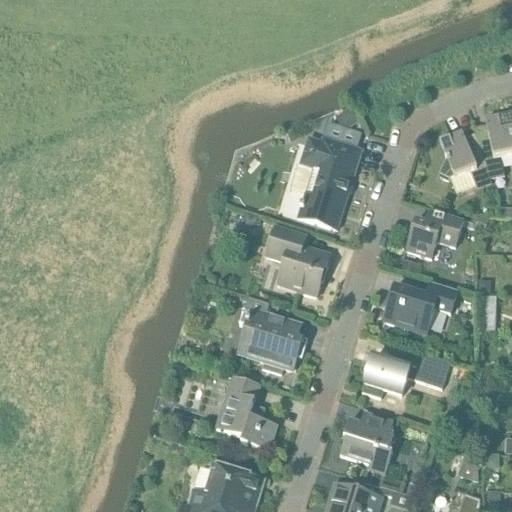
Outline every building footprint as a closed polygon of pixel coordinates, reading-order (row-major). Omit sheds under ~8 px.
[(348,113),(340,119),(348,131),(357,124),(348,113)] [(486,128),(475,130),(491,188),(492,188),(490,182),(505,179),(501,161),(511,158),(511,135),(508,117),(485,122),(486,128)] [(477,194),(491,188),(475,130),(474,131),(475,136),(464,141),(462,135),(440,144),(448,165),(446,165),(440,179),(449,183),(470,175),(477,194)] [(323,141),(322,145),(309,141),(300,168),(313,172),(298,221),(337,233),(362,153),(323,141)] [(486,205),(486,216),(495,216),(496,205),(486,205)] [(511,211),(500,210),(502,219),(502,220),(511,221),(511,220),(511,211)] [(425,226),(415,223),(406,254),(431,262),(437,245),(455,251),(463,224),(430,213),(425,226)] [(476,231),(475,232),(476,232),(485,235),(489,221),(481,218),(480,218),(476,231)] [(306,239),(275,229),(266,260),(284,266),(277,289),(316,301),(330,257),(303,249),(306,239)] [(478,294),(490,295),(490,288),(485,283),(479,282),(478,294)] [(458,294),(431,286),(427,299),(395,289),(384,325),(426,339),(434,312),(450,317),(458,294)] [(244,313),(251,315),(238,358),(293,375),(297,360),(302,362),(307,343),(298,340),(302,327),(266,316),(269,307),(248,300),(244,313)] [(480,300),(480,316),(496,316),(496,300),(480,300)] [(407,381),(423,386),(442,392),(450,365),(424,357),(419,371),(387,360),(386,365),(373,361),(362,396),(381,402),(383,394),(402,399),(407,381)] [(260,388),(233,380),(217,433),(242,441),(241,446),(269,454),(277,428),(262,423),(266,412),(254,408),(260,388)] [(345,442),(343,449),(340,458),(369,468),(368,473),(385,478),(392,455),(388,454),(394,437),(390,436),(393,425),(364,416),(361,427),(349,424),(344,441),(345,442)] [(461,445),(458,456),(467,459),(461,478),(476,483),(478,475),(478,451),(461,445)] [(232,467),(230,473),(214,468),(205,497),(194,494),(188,511),(255,511),(264,483),(249,478),(250,473),(232,467)] [(334,486),(326,511),(379,511),(383,501),(379,500),(378,500),(362,495),(365,485),(350,481),(347,490),(334,486)] [(381,490),(379,497),(391,500),(393,494),(381,490)] [(479,511),(479,503),(464,497),(459,511),(479,511)]
